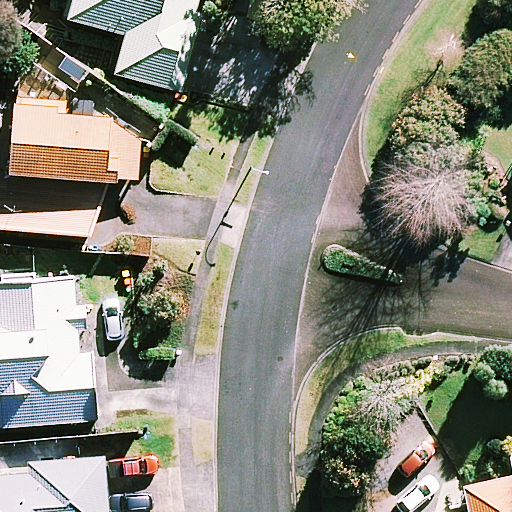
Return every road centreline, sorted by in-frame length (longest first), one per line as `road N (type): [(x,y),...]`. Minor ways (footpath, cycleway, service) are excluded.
road 1 (residential): [(375,0),(323,99),(269,262)]
road 2 (residential): [(269,262),(252,399),(255,511)]
road 3 (residential): [(511,303),(269,262)]
